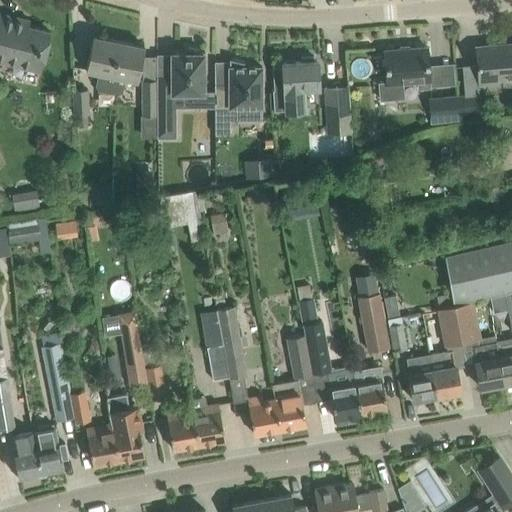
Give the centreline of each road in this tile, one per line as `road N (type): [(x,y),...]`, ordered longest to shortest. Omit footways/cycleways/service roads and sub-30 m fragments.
road 1 (residential): [(27,511),(113,489),(511,418)]
road 2 (residential): [(511,2),(294,18),(161,1)]
